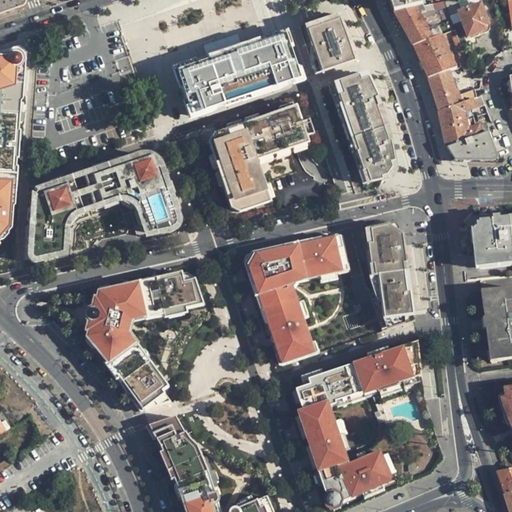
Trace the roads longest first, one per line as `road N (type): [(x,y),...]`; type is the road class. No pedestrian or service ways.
road 1 (residential): [(209,245),(175,133),(311,87),(352,213)]
road 2 (residential): [(303,511),(209,245)]
road 3 (secondary): [(0,317),(89,408),(140,511)]
road 4 (residential): [(209,245),(25,287),(0,301)]
road 5 (secondary): [(435,194),(405,91),(367,6)]
road 6 (secondary): [(457,387),(435,194)]
road 7 (residential): [(352,213),(209,245)]
road 8 (secondary): [(500,511),(457,387)]
road 9 (secondary): [(433,501),(467,468),(457,387)]
